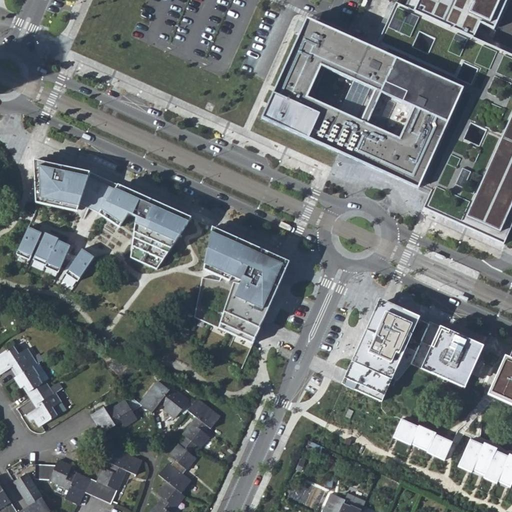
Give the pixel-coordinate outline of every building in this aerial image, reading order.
[(411,0),(407,9),(486,44),(505,0),(411,0)] [(264,113),(261,119),(346,157),(358,163),(418,189),(420,186),(431,191),(429,195),(423,208),(503,244),(511,225),(511,55),(486,44),(407,9),(396,4),(385,27),(375,50),(363,44),(306,18),(303,26),(264,113)] [(131,257),(158,268),(192,218),(91,172),(35,160),(36,203),(77,211),(80,204),(99,213),(120,227),(129,216),(135,219),(131,257)] [(195,318),(252,343),(290,263),(212,227),(203,270),(221,278),(220,281),(202,278),(195,318)] [(17,254),(30,260),(42,235),(28,228),(17,254)] [(45,234),(33,260),(46,265),(56,241),(57,239),(45,234)] [(70,247),(56,241),(46,265),(59,271),(70,247)] [(82,250),(67,272),(79,281),(95,259),(82,250)] [(292,342),(314,294),(300,288),(278,336),(292,342)] [(344,384),(382,402),(420,319),(380,300),(342,383),(344,384)] [(332,362),(352,318),(337,311),(317,356),(332,362)] [(484,347),(431,323),(411,365),(465,390),(484,347)] [(0,375),(12,368),(18,377),(33,367),(37,364),(33,358),(28,349),(18,354),(13,347),(0,355),(0,375)] [(33,358),(37,364),(41,362),(44,360),(40,354),(33,358)] [(511,359),(505,356),(488,395),(511,405),(511,359)] [(38,378),(42,384),(46,382),(51,377),(41,362),(37,364),(33,367),(39,377),(38,378)] [(50,389),(46,382),(42,384),(38,378),(39,377),(33,367),(18,377),(14,379),(20,389),(24,386),(28,392),(27,394),(31,401),(50,389)] [(157,382),(139,405),(141,407),(150,414),(159,403),(164,408),(163,410),(175,420),(181,413),(185,415),(187,411),(192,405),(176,393),(174,395),(157,382)] [(54,394),(50,389),(31,401),(35,406),(36,405),(38,408),(26,415),(30,423),(34,421),(39,428),(58,416),(53,408),(62,403),(55,393),(54,394)] [(103,408),(91,416),(102,434),(121,423),(124,428),(136,420),(132,413),(141,407),(139,405),(130,398),(107,413),(103,408)] [(196,400),(192,405),(187,411),(196,419),(183,436),(184,438),(182,441),(193,450),(196,446),(200,449),(209,437),(204,434),(209,429),(211,430),(220,419),(196,400)] [(411,444),(419,427),(400,419),(392,438),(410,446),(411,444)] [(411,444),(428,452),(436,434),(437,433),(420,425),(419,427),(411,444)] [(428,453),(444,461),(453,442),(436,434),(428,452),(428,453)] [(470,439),(458,466),(472,472),(473,470),(484,445),(470,439)] [(190,454),(193,450),(182,441),(169,457),(174,461),(171,465),(168,464),(159,476),(167,483),(181,494),(191,482),(183,475),(195,459),(190,454)] [(484,445),(473,470),(485,475),(496,451),(497,448),(485,443),(484,445)] [(96,483),(117,492),(126,472),(135,475),(142,462),(115,450),(109,464),(111,465),(109,471),(103,469),(96,483)] [(508,456),(496,451),(485,475),(484,478),(496,484),(497,482),(508,456)] [(508,456),(497,482),(510,488),(511,484),(511,455),(510,454),(508,456)] [(65,500),(78,507),(79,506),(85,494),(90,480),(76,473),(75,476),(69,473),(71,468),(58,461),(56,466),(49,481),(68,490),(65,500)] [(35,483),(35,480),(29,465),(23,469),(19,463),(6,471),(29,507),(42,498),(34,487),(36,485),(35,483)] [(56,466),(29,465),(35,480),(49,481),(56,466)] [(110,505),(117,492),(96,483),(90,480),(85,494),(110,504),(110,505)] [(171,511),(184,496),(181,494),(167,483),(158,495),(162,499),(151,511),(171,511)] [(0,508),(10,502),(0,486),(0,508)] [(360,511),(365,502),(347,494),(343,501),(330,495),(321,511),(360,511)] [(50,511),(42,498),(29,507),(32,511),(50,511)] [(0,508),(0,511),(16,511),(10,502),(0,508)]
